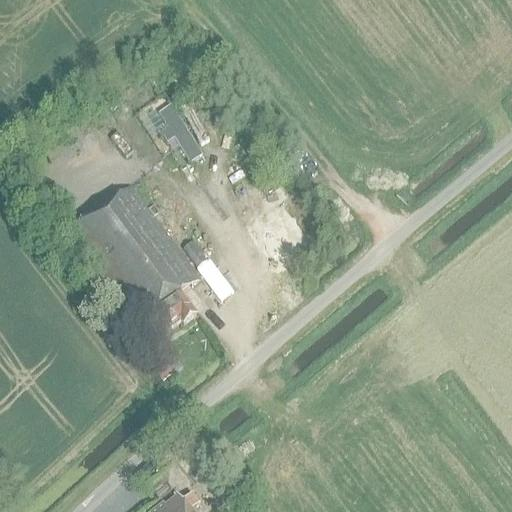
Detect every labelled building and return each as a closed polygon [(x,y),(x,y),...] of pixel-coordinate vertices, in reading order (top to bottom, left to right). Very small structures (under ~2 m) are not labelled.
[(184,102),(174,108),(198,149),(208,143),(184,102)] [(202,160),(170,109),(158,117),(167,132),(160,136),(167,146),(174,142),(189,167),(202,160)] [(213,172),(230,195),(246,182),(229,159),(213,172)] [(196,323),(179,302),(203,284),(131,192),(69,240),(125,311),(130,308),(146,329),(153,324),(166,341),(179,331),(182,334),(196,323)] [(258,223),(279,260),(301,247),(279,210),(258,223)] [(207,265),(192,245),(182,252),(197,273),(207,265)] [(127,314),(113,297),(100,307),(114,325),(127,314)] [(172,356),(152,371),(162,385),(182,371),(172,356)] [(195,511),(199,509),(191,499),(183,505),(175,495),(153,511),(195,511)]
